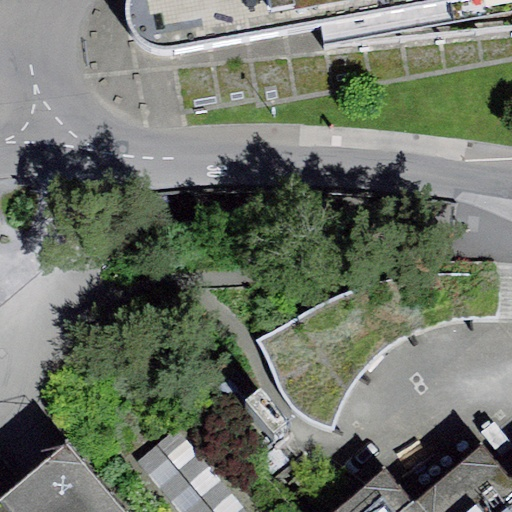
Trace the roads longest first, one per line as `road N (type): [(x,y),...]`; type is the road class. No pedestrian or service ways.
road 1 (tertiary): [(45,143),(144,158),(286,155),(511,175)]
road 2 (residential): [(45,143),(27,47),(61,0)]
